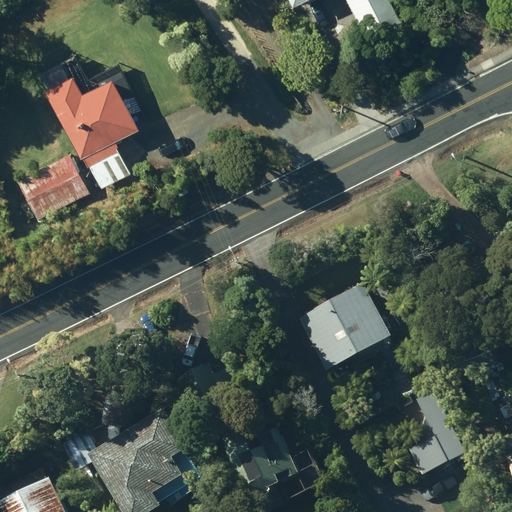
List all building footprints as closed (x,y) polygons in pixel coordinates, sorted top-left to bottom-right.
[(352,0),(366,29),(404,12),(398,0),(352,0)] [(51,84),(85,152),(144,122),(119,72),(88,87),(79,69),(51,84)] [(22,174),(43,215),(93,190),(73,149),(22,174)] [(309,314),(338,367),(404,333),(375,280),(309,314)] [(193,398),(200,413),(232,398),(215,361),(188,373),(198,395),(193,398)] [(418,399),(401,365),(359,386),(376,420),(418,399)] [(98,451),(136,511),(158,511),(173,503),(165,490),(195,472),(183,454),(198,445),(174,405),(98,451)] [(262,494),(270,511),(292,501),(284,485),(294,480),(294,478),(310,470),(286,423),(268,433),(261,420),(230,436),(248,469),(246,471),(258,496),(262,494)] [(81,468),(95,494),(106,489),(92,462),(81,468)] [(2,502),(6,511),(78,511),(60,475),(2,502)]
